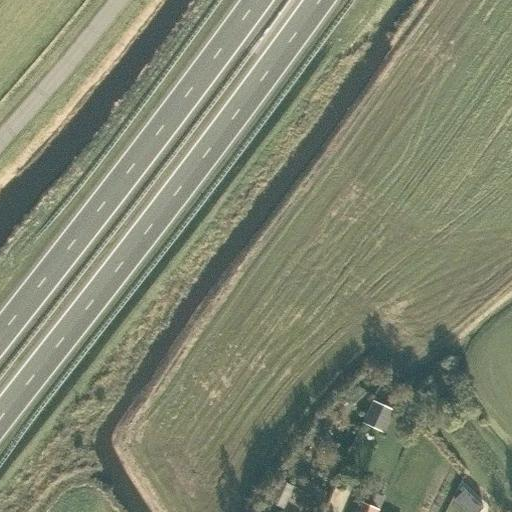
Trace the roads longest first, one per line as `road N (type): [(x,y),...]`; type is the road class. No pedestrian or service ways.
road 1 (trunk): [(0,418),(320,0)]
road 2 (trunk): [(253,0),(0,333)]
road 3 (unclassified): [(0,139),(117,0)]
